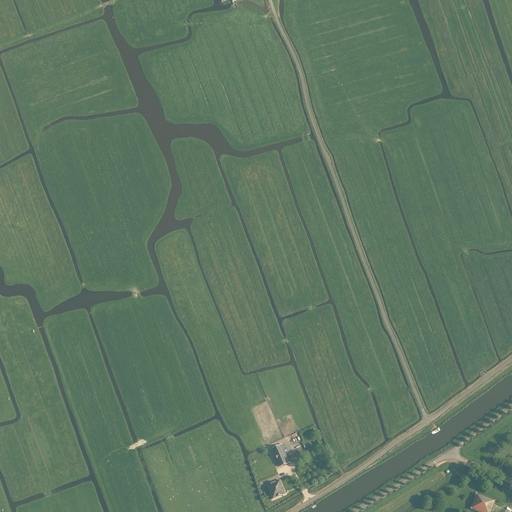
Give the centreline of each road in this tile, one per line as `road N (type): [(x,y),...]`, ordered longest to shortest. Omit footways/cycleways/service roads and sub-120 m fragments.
road 1 (unclassified): [(426,420),(269,0)]
road 2 (unclassified): [(426,420),(290,511)]
